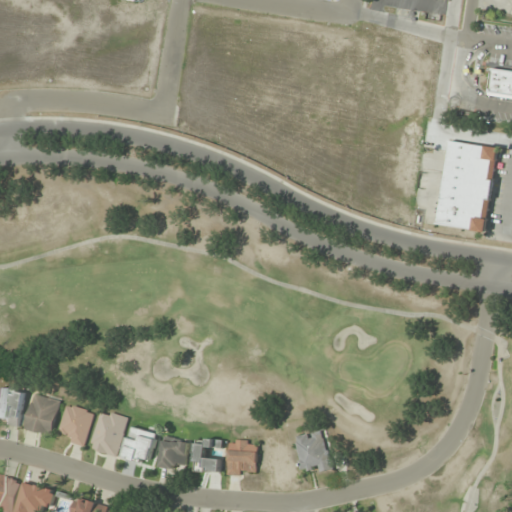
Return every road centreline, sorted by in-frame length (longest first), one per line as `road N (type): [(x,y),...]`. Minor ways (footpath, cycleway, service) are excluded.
road 1 (residential): [(511,261),(342,226),(210,157),(137,135),(0,130),(11,156),(85,154),(159,170),(353,257),(511,285)]
road 2 (residential): [(492,259),(471,394),(455,433),(426,464),(378,483),(300,499),(228,499),(131,490),(0,449)]
